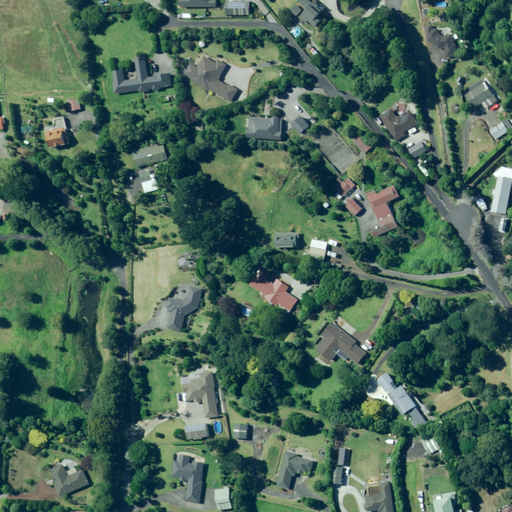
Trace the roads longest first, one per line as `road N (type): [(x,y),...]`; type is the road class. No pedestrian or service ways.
road 1 (residential): [(278,29),(332,92),(359,107),(511,313)]
road 2 (unknown): [(123,290),(113,511)]
